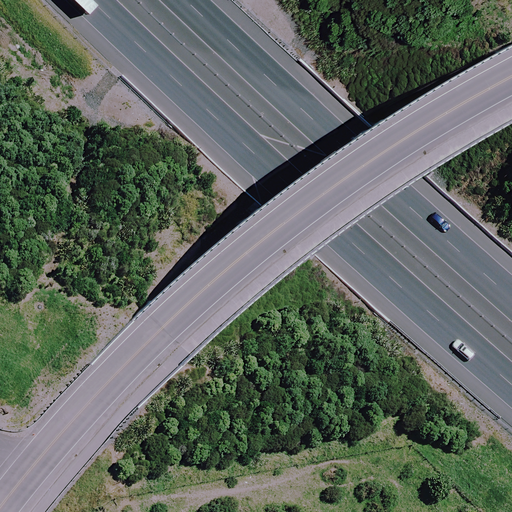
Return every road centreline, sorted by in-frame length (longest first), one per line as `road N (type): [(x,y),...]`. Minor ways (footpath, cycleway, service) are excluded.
road 1 (tertiary): [(6,511),(159,328),(322,198),(511,79)]
road 2 (motorway): [(511,396),(355,260),(94,0)]
road 3 (motorway): [(191,0),(511,299)]
